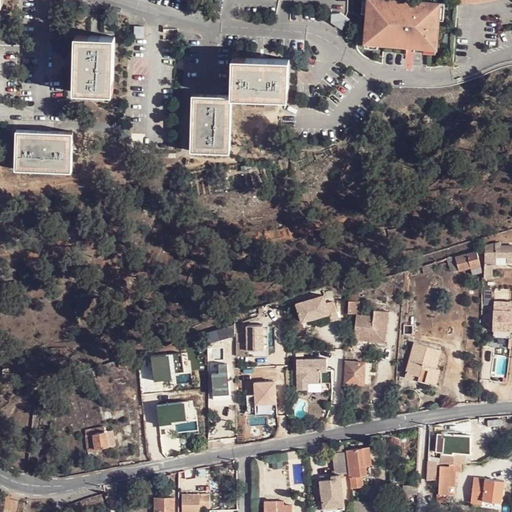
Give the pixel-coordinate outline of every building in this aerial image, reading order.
[(402,0),(400,0),(371,0),(370,13),(368,42),(381,43),(397,44),(398,39),(410,40),(410,43),(417,43),(417,46),(425,47),(438,48),(441,19),(442,3),(420,2),(420,4),(413,3),(413,7),(401,6),(402,0)] [(330,22),(345,23),(345,16),(331,15),(330,22)] [(143,38),(144,27),(133,27),(132,38),(143,38)] [(113,93),(115,38),(77,36),(74,92),(113,93)] [(235,59),(233,96),(283,98),(290,98),(292,70),(292,62),(235,59)] [(229,153),(231,97),(193,95),(191,151),(229,153)] [(70,170),(72,132),(17,130),(16,168),(70,170)] [(135,167),(135,155),(124,154),(123,167),(135,167)] [(484,250),(483,277),(490,278),(490,262),(494,262),(495,262),(495,261),(496,257),(506,257),(506,262),(511,262),(511,245),(495,246),(494,246),(484,250)] [(482,270),(476,248),(454,255),(458,270),(471,266),(472,273),(482,270)] [(454,255),(445,258),(449,272),(458,270),(454,255)] [(347,322),(357,323),(359,292),(350,291),(347,322)] [(293,303),(298,322),(325,313),(327,320),(335,318),(330,301),(323,303),(320,295),(293,303)] [(493,301),(493,337),(511,337),(511,301),(493,301)] [(374,325),(357,323),(354,349),(384,352),(387,320),(374,319),(374,325)] [(233,322),(206,331),(209,341),(234,333),(233,322)] [(235,338),(235,342),(246,341),(256,341),(260,341),(260,332),(246,334),(246,337),(235,338)] [(247,354),(246,341),(235,342),(236,355),(247,354)] [(256,341),(246,341),(247,354),(247,355),(256,354),(256,341)] [(440,350),(414,343),(405,378),(430,385),(440,350)] [(135,353),(116,359),(118,365),(137,359),(135,353)] [(325,359),(295,359),(295,390),(306,390),(305,383),(330,382),(330,369),(325,370),(325,359)] [(362,383),(364,362),(345,360),(343,382),(362,383)] [(371,363),(364,362),(362,383),(369,384),(371,363)] [(218,371),(211,372),(212,392),(213,399),(226,398),(226,390),(230,390),(228,371),(226,371),(218,371)] [(82,430),(87,450),(114,444),(111,430),(103,431),(102,426),(82,430)] [(426,466),(435,466),(456,464),(461,463),(463,453),(469,453),(470,435),(443,434),(441,462),(435,462),(426,461),(426,466)] [(364,464),(370,463),(368,445),(362,446),(364,464)] [(348,471),(353,511),(376,511),(376,500),(356,500),(355,486),(362,485),(361,474),(372,472),(370,463),(364,464),(362,446),(345,448),(345,449),(348,471)] [(339,472),(348,471),(345,449),(332,451),(335,473),(330,474),(330,479),(319,481),(319,488),(322,488),(323,495),(320,495),(321,507),(343,504),(339,472)] [(461,463),(468,463),(469,454),(469,453),(463,453),(461,463)] [(435,466),(435,480),(433,503),(443,505),(444,494),(443,494),(443,486),(450,486),(450,471),(456,471),(456,464),(435,466)] [(470,499),(481,501),(482,496),(500,499),(503,478),(473,475),(470,499)] [(133,480),(118,483),(121,499),(136,496),(133,480)] [(199,507),(201,507),(200,492),(182,492),(182,511),(189,511),(199,511),(199,507)] [(200,492),(201,507),(209,507),(209,492),(200,492)] [(173,511),(174,496),(154,496),(154,511),(173,511)] [(262,500),(263,509),(281,508),(281,511),(291,511),(291,502),(282,503),(282,499),(262,500)]
